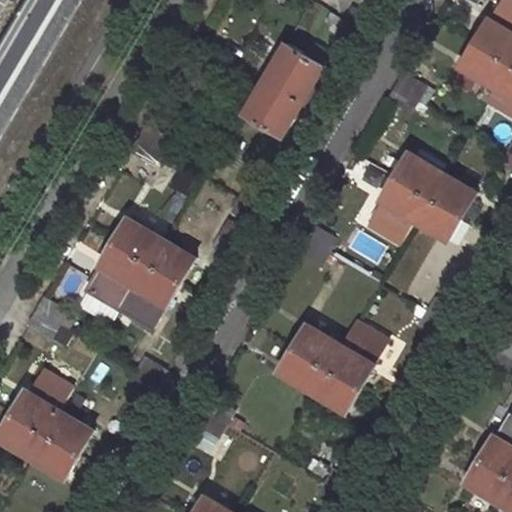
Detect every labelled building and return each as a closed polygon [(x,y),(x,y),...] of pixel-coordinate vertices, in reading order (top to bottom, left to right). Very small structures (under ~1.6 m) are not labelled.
[(376,24),(351,10),(345,21),(369,35),(376,24)] [(511,62),(511,61),(511,31),(493,20),(479,42),(511,62)] [(345,21),(336,37),(360,51),(369,35),(345,21)] [(511,62),(479,42),(464,67),(497,87),(511,62)] [(327,67),(289,46),(269,79),(307,101),(327,67)] [(511,96),(511,61),(511,62),(497,87),(511,96)] [(421,99),(429,85),(407,72),(399,85),(421,99)] [(269,79),(248,115),(286,137),(307,101),(269,79)] [(390,100),(413,112),(421,99),(399,85),(390,100)] [(163,152),(171,138),(147,124),(139,138),(163,152)] [(131,152),(155,166),(163,152),(139,138),(131,152)] [(413,153),(400,175),(433,195),(446,173),(413,153)] [(479,193),(446,173),(433,195),(466,215),(479,193)] [(433,195),(400,175),(385,200),(419,220),(433,195)] [(272,198),(249,185),(241,198),(264,212),(272,198)] [(451,240),(466,215),(433,195),(419,220),(451,240)] [(241,198),(233,212),(256,226),(264,212),(241,198)] [(131,220),(118,242),(151,262),(165,239),(131,220)] [(331,251),(339,238),(316,224),(308,237),(331,251)] [(299,252),(323,266),(331,251),(308,237),(299,252)] [(198,258),(165,239),(151,262),(184,282),(198,258)] [(151,262),(118,242),(104,266),(105,266),(91,289),(93,291),(124,309),(138,286),(151,262)] [(171,305),(184,282),(151,262),(138,286),(171,305)] [(93,291),(85,303),(116,322),(124,309),(93,291)] [(62,324),(69,310),(46,296),(38,310),(62,324)] [(461,310),(438,296),(430,310),(453,324),(461,310)] [(29,324),(53,339),(62,324),(38,310),(29,324)] [(430,310),(422,325),(445,338),(453,324),(430,310)] [(309,326),(297,348),(331,368),(344,346),(309,326)] [(511,359),(511,341),(503,336),(496,349),(511,359)] [(331,368),(364,388),(377,366),(344,346),(331,368)] [(331,368),(297,348),(282,373),(316,394),(331,368)] [(487,364),(511,377),(511,375),(511,359),(496,349),(487,364)] [(169,372),(146,358),(138,370),(162,384),(169,372)] [(349,413),(364,388),(331,368),(316,394),(349,413)] [(138,370),(130,386),(153,399),(162,384),(138,370)] [(47,372),(34,395),(63,412),(76,390),(47,372)] [(30,392),(16,415),(50,435),(63,412),(34,395),(30,392)] [(228,424),(236,411),(213,397),(205,411),(228,424)] [(196,425),(219,439),(228,424),(205,411),(196,425)] [(97,432),(63,412),(50,435),(83,455),(97,432)] [(50,435),(16,415),(2,439),(35,460),(50,435)] [(68,480),(83,455),(50,435),(35,460),(68,480)] [(511,446),(497,438),(484,460),(511,476),(511,446)] [(511,486),(511,476),(484,460),(470,484),(502,503),(511,486)] [(358,484),(335,470),(328,483),(351,496),(358,484)] [(328,483),(319,498),(342,511),(351,496),(328,483)] [(511,509),(511,486),(502,503),(511,509)] [(234,511),(208,497),(198,511),(234,511)]
